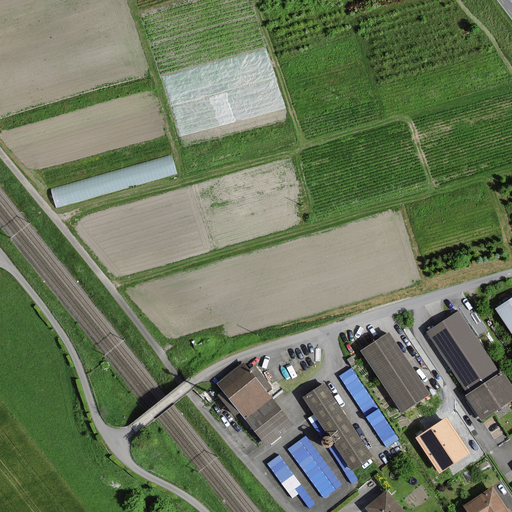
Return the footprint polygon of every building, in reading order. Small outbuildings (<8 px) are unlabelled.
[(170,152),(49,186),(56,208),(176,174),(170,152)] [(511,297),(494,309),(511,336),(511,297)] [(511,399),(511,387),(502,373),(500,374),(459,312),(428,332),(432,338),(469,395),(466,396),(482,420),(511,399)] [(359,350),(402,412),(430,392),(387,331),(359,350)] [(292,425),(272,399),(265,391),(270,387),(255,367),(250,371),(244,364),(219,384),(246,419),(267,445),(292,425)] [(386,446),(399,438),(353,365),(340,373),(386,446)] [(371,456),(324,385),(305,397),(352,469),(371,456)] [(469,453),(446,418),(417,438),(440,472),(469,453)] [(307,433),(289,446),(308,473),(326,461),(307,433)] [(269,459),(291,496),(299,491),(296,486),(300,484),(282,452),(269,459)] [(509,511),(493,486),(463,506),(467,511),(509,511)] [(365,509),(367,511),(404,511),(387,491),(365,509)]
